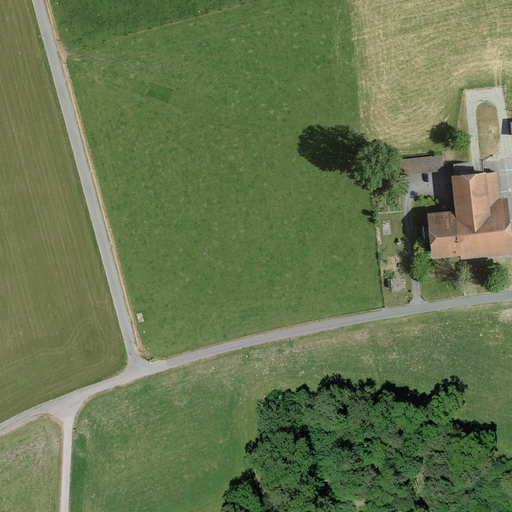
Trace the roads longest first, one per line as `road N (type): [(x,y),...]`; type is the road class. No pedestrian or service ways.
road 1 (unclassified): [(138,371),(39,0)]
road 2 (unclassified): [(511,295),(287,333),(138,371)]
road 3 (unclassified): [(138,371),(0,428)]
